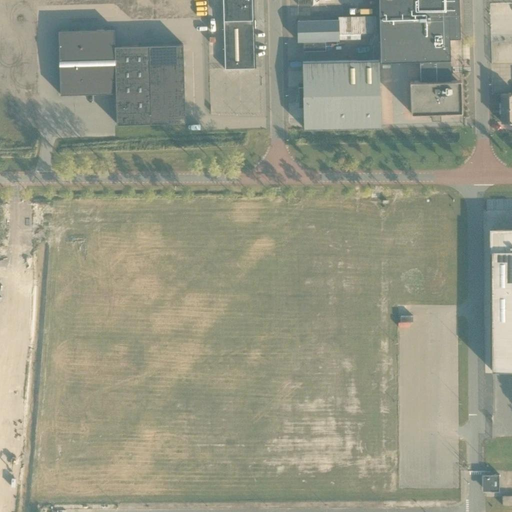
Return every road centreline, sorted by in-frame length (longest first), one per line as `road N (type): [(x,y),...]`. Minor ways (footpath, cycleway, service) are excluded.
road 1 (unclassified): [(476,470),(473,177)]
road 2 (unclassified): [(279,178),(0,178)]
road 3 (unclassified): [(473,177),(279,178)]
road 4 (unclassified): [(279,178),(274,0)]
road 5 (unclassified): [(483,177),(476,0)]
